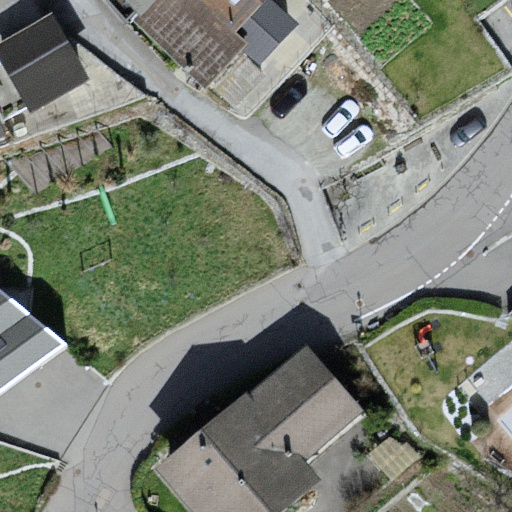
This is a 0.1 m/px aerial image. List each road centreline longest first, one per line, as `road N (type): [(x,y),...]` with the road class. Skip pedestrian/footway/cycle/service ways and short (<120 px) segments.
road 1 (residential): [(339,295),(298,188),(101,32),(82,0)]
road 2 (residential): [(339,295),(162,371),(112,424),(71,505)]
road 3 (residential): [(511,139),(442,231),(339,295)]
